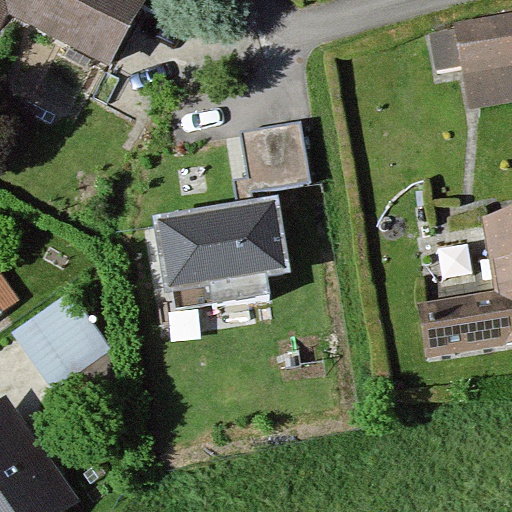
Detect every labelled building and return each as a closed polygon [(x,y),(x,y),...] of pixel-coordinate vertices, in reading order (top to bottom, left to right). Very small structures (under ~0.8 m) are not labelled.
[(0,0),(0,18),(0,19),(8,5),(108,57),(137,0),(0,0)] [(511,17),(459,26),(460,31),(432,36),(437,68),(465,64),(472,104),(511,97),(511,17)] [(309,182),(299,123),(244,132),(254,191),(309,182)] [(283,266),(274,203),(158,220),(167,283),(211,276),(215,300),(267,293),(263,269),(283,266)] [(500,294),(425,306),(431,348),(511,335),(511,218),(489,222),(500,294)] [(0,292),(0,322),(14,314),(0,292)] [(66,312),(9,349),(46,404),(103,367),(66,312)] [(63,511),(0,415),(0,511),(63,511)]
